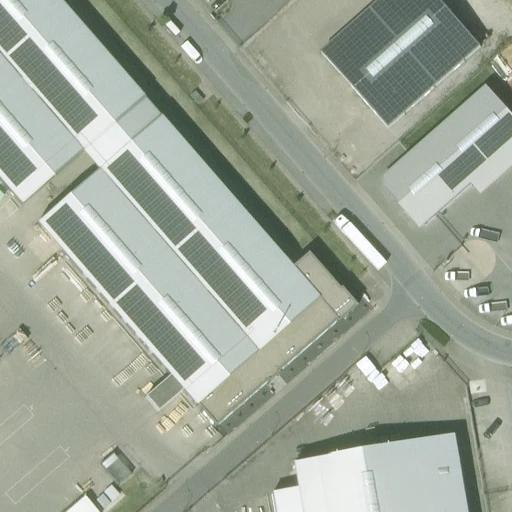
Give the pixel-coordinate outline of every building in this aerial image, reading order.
[(53,0),(0,0),(0,185),(20,209),(81,156),(143,102),(53,0)] [(436,0),(384,0),(322,56),(388,131),(480,50),(436,0)] [(511,171),(511,118),(487,90),(380,184),(422,231),(471,187),(481,199),(511,171)] [(158,120),(143,102),(81,156),(97,173),(158,120)] [(290,271),(158,120),(97,173),(36,227),(194,408),(317,302),(290,271)] [(317,302),(194,408),(213,431),(265,386),(267,387),(278,378),(276,376),(334,326),(336,327),(355,310),(339,292),(338,293),(306,257),(290,271),(317,302)] [(378,372),(365,357),(344,374),(362,396),(373,387),(383,399),(397,388),(404,396),(440,366),(418,339),(378,372)] [(149,410),(173,396),(163,380),(139,394),(149,410)] [(315,464),(323,511),(466,511),(455,440),(315,464)] [(55,451),(8,496),(16,504),(63,459),(55,451)] [(323,511),(315,464),(292,468),(299,511),(323,511)] [(94,511),(83,499),(68,511),(94,511)] [(100,499),(93,505),(98,511),(100,511),(106,507),(100,499)]
